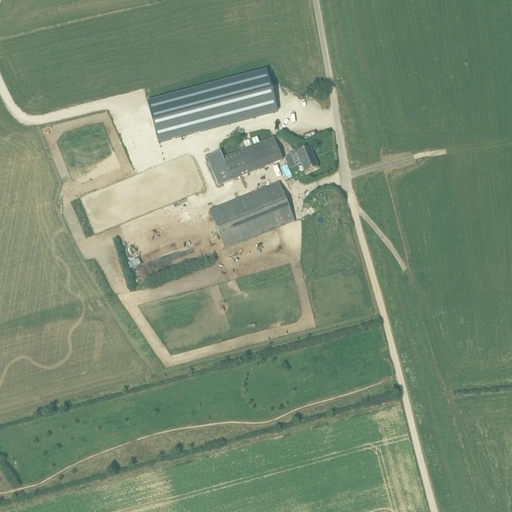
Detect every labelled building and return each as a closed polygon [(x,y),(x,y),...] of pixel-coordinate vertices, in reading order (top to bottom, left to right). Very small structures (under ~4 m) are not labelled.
[(266,71),(147,103),(158,143),(277,112),(266,71)] [(273,138),(223,158),(232,181),(282,160),(273,138)] [(297,153),(305,173),(318,168),(310,147),(297,153)] [(210,211),(225,250),(294,222),(279,183),(210,211)] [(302,209),(305,216),(315,212),(312,205),(302,209)]
